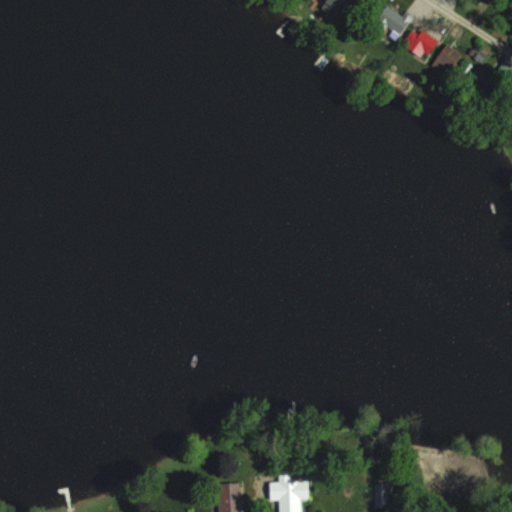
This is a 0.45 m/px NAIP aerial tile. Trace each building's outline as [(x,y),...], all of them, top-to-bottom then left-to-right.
[(399,34),(409,21),(384,2),(374,16),(399,34)] [(428,54),(438,42),(418,26),(408,39),(428,54)] [(461,54),(446,43),(432,61),(447,72),(461,54)] [(488,93),(497,80),(477,65),(468,78),(488,93)] [(299,511),(299,498),(309,498),(308,480),(279,481),(279,511),(299,511)] [(218,511),(240,511),(240,481),(218,482),(218,511)] [(389,483),(372,483),(372,507),(389,507),(389,483)]
